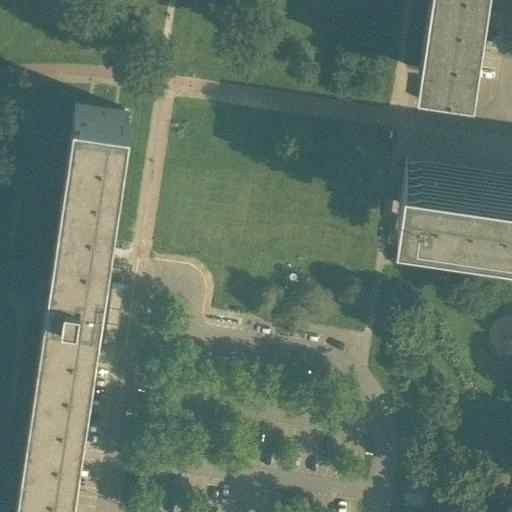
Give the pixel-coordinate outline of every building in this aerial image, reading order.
[(433,0),(423,69),(467,76),(473,77),(484,0),(433,0)] [(422,77),(419,98),(428,99),(431,78),(422,77)] [(48,317),(18,511),(69,511),(92,367),(96,337),(98,324),(101,303),(111,304),(114,284),(114,282),(104,281),(109,249),(130,109),(124,108),(80,102),(53,282),(48,317)] [(404,157),(398,201),(404,202),(511,217),(511,167),(406,151),(405,151),(404,157)] [(406,478),(404,489),(414,491),(416,479),(406,478)]
